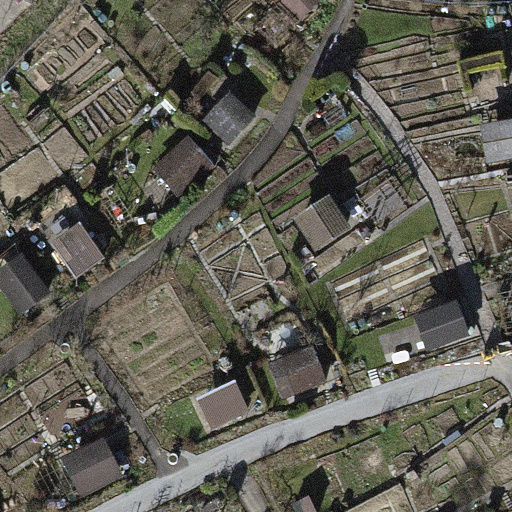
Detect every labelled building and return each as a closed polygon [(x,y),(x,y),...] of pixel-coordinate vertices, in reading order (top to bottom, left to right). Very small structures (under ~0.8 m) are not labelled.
[(316,0),(281,0),(296,18),(317,1),(316,0)] [(232,92),(205,121),(230,145),(257,116),(232,92)] [(511,124),(484,128),(490,163),(511,159),(511,124)] [(186,140),(154,171),(179,197),(212,166),(186,140)] [(332,198),(296,220),(315,251),(351,230),(332,198)] [(68,213),(42,233),(74,277),(101,257),(68,213)] [(21,255),(0,269),(0,288),(20,316),(49,295),(21,255)] [(458,305),(416,322),(430,356),(471,340),(458,305)] [(315,348),(271,367),(286,402),(330,383),(315,348)] [(235,383),(196,403),(213,434),(251,415),(235,383)] [(103,441),(59,463),(79,501),(122,478),(103,441)]
